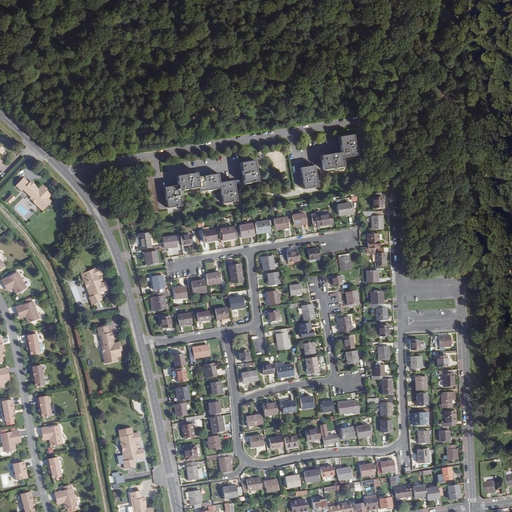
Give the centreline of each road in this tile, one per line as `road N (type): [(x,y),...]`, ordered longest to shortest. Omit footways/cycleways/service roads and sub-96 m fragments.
road 1 (track): [(58,164),(276,82),(363,65),(480,0)]
road 2 (residential): [(68,175),(362,120)]
road 3 (residential): [(472,508),(461,321),(402,322)]
road 4 (residential): [(48,511),(0,303)]
road 5 (secondary): [(68,175),(110,238),(141,344)]
road 6 (secondary): [(141,344),(176,511)]
road 7 (residential): [(246,461),(398,444)]
road 8 (residential): [(402,322),(394,190)]
road 9 (residential): [(398,444),(402,322)]
